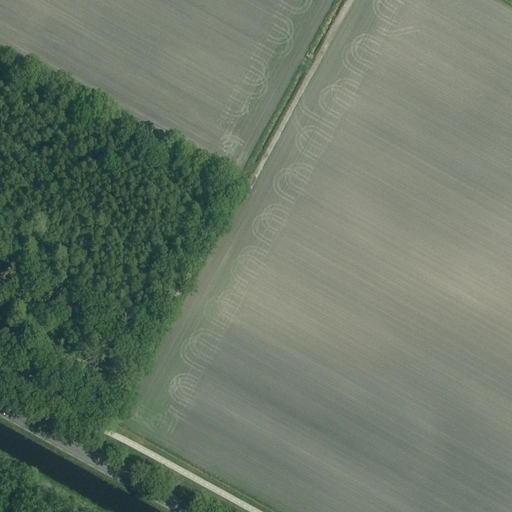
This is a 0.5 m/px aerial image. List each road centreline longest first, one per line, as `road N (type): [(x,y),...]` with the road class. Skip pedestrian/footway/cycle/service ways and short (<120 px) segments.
road 1 (track): [(351,0),(249,190)]
road 2 (primary): [(188,511),(0,407)]
